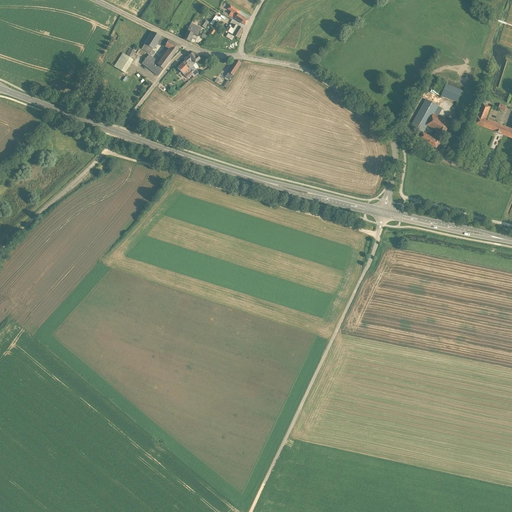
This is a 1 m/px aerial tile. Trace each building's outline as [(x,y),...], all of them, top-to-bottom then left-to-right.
[(227,9),(234,13),(231,17),(235,20),(235,19),(245,25),(247,20),(238,14),(240,12),(230,5),(227,9)] [(213,26),(219,18),(216,16),(211,24),(213,26)] [(189,42),(193,34),(198,36),(201,28),(191,23),(189,27),(183,39),(189,42)] [(237,38),(243,29),(235,25),(234,26),(233,25),(231,28),(230,28),(227,32),(228,33),(225,37),(232,41),(234,36),(237,38)] [(158,44),(162,37),(152,32),(142,50),(150,54),(152,50),(153,50),(154,50),(158,44)] [(162,37),(158,44),(164,48),(165,47),(168,49),(160,61),(166,66),(180,46),(162,37)] [(135,51),(129,48),(126,55),(132,57),(135,51)] [(113,66),(124,73),(132,60),(122,53),(113,66)] [(197,56),(195,57),(192,53),(184,60),(185,61),(195,72),(192,75),(194,77),(199,73),(196,70),(193,65),(200,59),(197,56)] [(159,62),(149,55),(142,64),(158,77),(166,66),(160,61),(159,62)] [(177,68),(188,79),(192,75),(195,72),(185,61),(177,68)] [(230,80),(240,64),(236,61),(228,72),(225,77),(230,80)] [(461,91),(446,85),(442,95),(457,100),(461,91)] [(422,134),(420,139),(436,148),(441,141),(442,142),(450,123),(450,122),(439,116),(443,109),(438,107),(426,100),(411,127),(422,134)] [(511,130),(485,120),(490,107),(483,104),(475,124),(499,134),(511,138),(511,130)]
